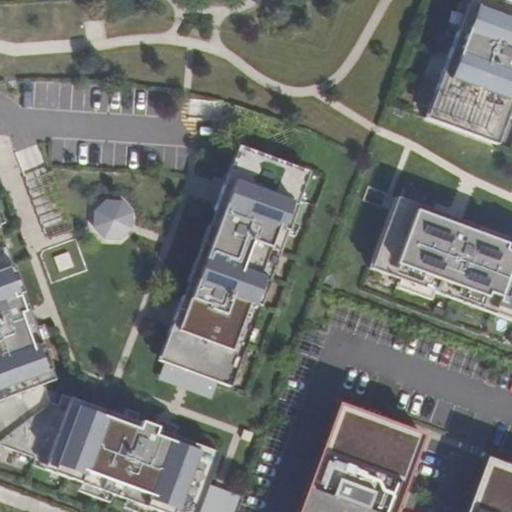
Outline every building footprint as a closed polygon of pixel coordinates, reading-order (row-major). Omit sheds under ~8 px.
[(511,0),(478,0),(463,40),(456,37),(424,122),(494,148),(511,101),(511,0)] [(297,168),(242,147),(231,175),(226,173),(212,210),(218,212),(186,298),(181,296),(167,332),(174,335),(163,362),(215,381),(226,354),(237,357),(255,307),(245,304),(265,249),(277,254),(297,199),(287,195),(297,168)] [(454,222),(396,200),(370,268),(450,298),(452,292),(511,314),(511,249),(458,229),(460,224),(454,222)] [(95,201),(93,238),(125,240),(127,202),(95,201)] [(51,281),(86,269),(77,243),(42,256),(51,281)] [(41,382),(0,262),(0,445),(33,458),(30,465),(158,511),(162,511),(166,503),(190,511),(194,511),(214,458),(186,448),(189,442),(152,429),(154,427),(138,421),(137,423),(101,409),(99,415),(64,402),(41,382)] [(391,511),(420,434),(334,402),(293,511),(391,511)] [(511,511),(511,468),(481,457),(461,511),(511,511)]
